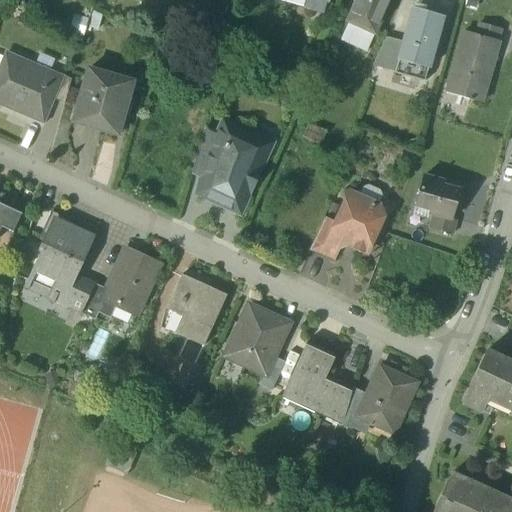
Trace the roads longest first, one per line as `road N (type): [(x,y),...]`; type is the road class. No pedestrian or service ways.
road 1 (residential): [(445,359),(0,162)]
road 2 (residential): [(511,168),(445,359)]
road 3 (residential): [(445,359),(408,511)]
